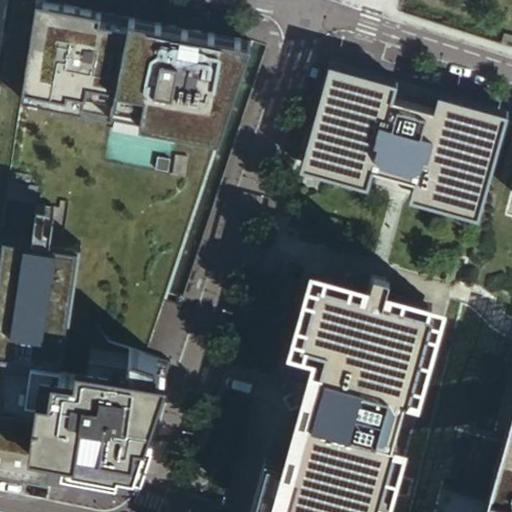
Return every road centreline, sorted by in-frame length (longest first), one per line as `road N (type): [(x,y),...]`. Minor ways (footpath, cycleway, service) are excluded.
road 1 (residential): [(145,511),(307,10)]
road 2 (residential): [(307,10),(511,71)]
